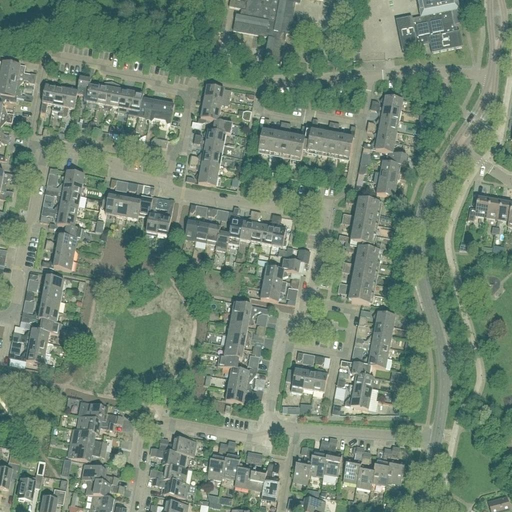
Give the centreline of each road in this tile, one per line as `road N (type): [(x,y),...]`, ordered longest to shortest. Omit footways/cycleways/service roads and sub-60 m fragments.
road 1 (residential): [(168,184),(190,94),(150,79),(46,55),(30,146),(43,148)]
road 2 (tertiary): [(436,439),(442,363),(418,243),(430,189),(457,147)]
road 3 (residential): [(168,184),(175,192),(267,206),(282,200),(327,207),(307,301)]
road 4 (residential): [(360,124),(258,111),(265,82),(369,76)]
road 5 (residential): [(266,428),(263,440),(165,423),(142,427),(134,511)]
road 6 (residential): [(0,317),(11,319),(38,177)]
road 7 (residential): [(280,345),(343,357),(348,349),(349,311),(307,301)]
road 8 (residential): [(436,439),(296,430)]
road 9 (residential): [(43,148),(168,184)]
road 10 (residential): [(369,76),(491,76)]
